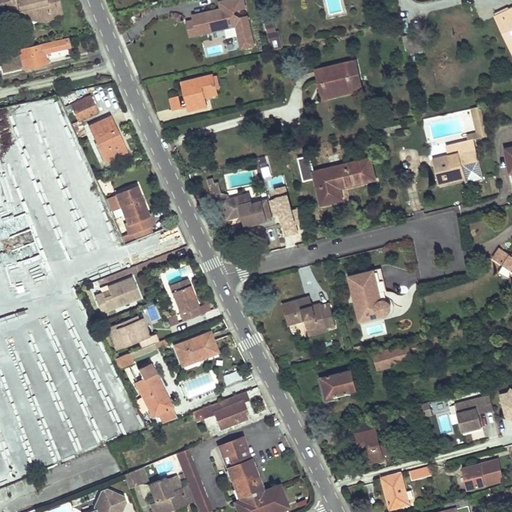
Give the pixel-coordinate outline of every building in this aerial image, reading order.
[(22,20),(40,15),(41,21),(49,19),(48,17),(61,14),(59,5),(60,5),(58,0),(0,0),(0,4),(0,6),(10,3),(12,11),(19,9),(22,20)] [(240,50),(256,46),(245,0),(223,0),(218,1),(220,8),(192,15),(193,22),(196,36),(235,27),(240,50)] [(511,14),(510,10),(496,16),(502,29),(504,28),(511,44),(511,14)] [(264,17),(272,50),(283,47),(279,31),(276,32),(273,16),(264,17)] [(417,21),(402,25),(404,37),(419,33),(417,21)] [(188,38),(196,36),(193,22),(185,23),(188,38)] [(404,37),(407,51),(422,51),(419,33),(404,37)] [(67,48),(65,39),(17,49),(22,70),(45,64),(43,54),(67,48)] [(361,83),(356,61),(316,70),(318,80),(321,80),(325,98),(337,95),(335,89),(361,83)] [(207,92),(216,90),(212,75),(181,83),(185,100),(187,107),(204,103),(203,98),(201,91),(206,89),(207,92)] [(361,83),(335,89),(337,95),(362,89),(361,83)] [(216,90),(207,92),(206,89),(201,91),(203,98),(217,94),(216,90)] [(80,120),(72,124),(78,137),(86,133),(80,120),(97,112),(89,96),(76,101),(73,93),(59,96),(67,111),(74,108),(80,120)] [(176,96),(169,98),(172,111),(180,109),(176,96)] [(479,108),(472,109),(474,120),(481,119),(479,108)] [(36,191),(62,251),(93,238),(83,237),(83,224),(68,191),(73,191),(85,186),(90,186),(90,197),(102,197),(63,110),(53,110),(81,173),(84,173),(84,182),(73,182),(67,169),(57,169),(34,116),(33,122),(19,122),(14,110),(13,153),(31,153),(33,159),(19,165),(19,166),(29,189),(36,189),(36,191)] [(114,140),(120,137),(110,116),(89,126),(105,161),(120,154),(114,140)] [(120,137),(114,140),(120,154),(126,151),(120,137)] [(452,154),(448,155),(433,158),(435,167),(439,166),(441,175),(437,176),(439,185),(466,178),(467,182),(484,178),(473,138),(449,144),(452,154)] [(314,173),(310,155),(298,158),(303,181),(315,178),(322,204),(342,199),(339,188),(374,179),(369,159),(314,173)] [(228,172),(229,187),(262,185),(261,171),(228,172)] [(213,177),(208,179),(216,208),(225,206),(228,218),(242,214),(245,226),(271,219),(266,200),(251,204),(250,199),(246,200),(244,195),(232,199),(231,195),(222,193),(219,181),(215,183),(213,177)] [(142,199),(137,186),(106,198),(111,211),(121,207),(128,223),(125,224),(129,233),(135,231),(148,225),(154,223),(151,214),(148,215),(143,202),(142,203),(140,199),(142,199)] [(285,187),(275,189),(277,198),(269,200),(274,216),(281,214),(286,234),(297,231),(295,224),(302,222),(299,208),(291,210),(285,187)] [(5,247),(44,235),(38,214),(9,224),(10,229),(0,232),(5,247)] [(151,232),(148,225),(135,231),(137,237),(151,232)] [(511,255),(511,256),(500,247),(492,258),(511,271),(511,255)] [(381,268),(374,270),(381,300),(385,300),(389,303),(390,304),(391,308),(381,268)] [(381,300),(374,270),(349,276),(360,322),(386,315),(388,314),(390,312),(391,308),(390,304),(389,303),(385,300),(381,300)] [(103,293),(95,296),(102,313),(141,297),(132,277),(120,282),(121,284),(119,285),(118,283),(108,287),(109,290),(111,295),(105,298),(103,293)] [(188,279),(170,286),(172,291),(190,284),(188,279)] [(190,284),(172,291),(184,320),(201,314),(198,306),(199,305),(190,284)] [(308,307),(305,298),(282,304),(288,325),(305,320),(309,335),(327,330),(327,328),(336,326),(329,304),(321,306),(320,304),(312,306),(308,307)] [(177,314),(165,319),(169,326),(180,322),(177,314)] [(137,315),(116,323),(117,327),(138,319),(137,315)] [(116,323),(108,326),(116,349),(138,341),(141,348),(155,342),(159,341),(156,333),(149,336),(142,318),(138,319),(117,327),(116,323)] [(210,332),(174,345),(184,369),(200,363),(198,359),(217,352),(210,332)] [(159,341),(155,342),(156,345),(158,348),(167,344),(165,338),(159,341)] [(141,348),(130,352),(131,355),(156,345),(155,342),(141,348)] [(409,343),(373,353),(378,369),(413,360),(409,343)] [(130,352),(112,359),(117,368),(134,362),(131,355),(130,352)] [(148,407),(153,416),(158,414),(170,408),(162,392),(164,391),(150,364),(139,369),(144,378),(136,383),(143,396),(148,407)] [(327,398),(357,390),(351,369),(321,377),(325,392),(327,398)] [(210,373),(182,382),(187,399),(215,389),(210,373)] [(511,389),(510,389),(508,393),(500,394),(505,416),(511,420),(511,389)] [(164,391),(162,392),(170,408),(172,406),(164,391)] [(215,413),(220,428),(246,418),(243,411),(246,410),(242,400),(248,398),(245,391),(220,401),(193,412),(197,420),(215,413)] [(143,396),(136,399),(142,410),(148,407),(143,396)] [(494,412),(490,396),(455,405),(462,434),(482,429),(479,416),(478,413),(485,411),(486,414),(494,412)] [(432,417),(428,402),(421,404),(425,418),(432,417)] [(120,416),(133,431),(144,421),(131,406),(120,416)] [(418,407),(385,416),(388,424),(420,415),(418,407)] [(170,408),(158,414),(162,422),(174,415),(170,408)] [(83,446),(100,440),(92,419),(75,426),(83,446)] [(380,445),(375,428),(356,433),(360,450),(369,448),(372,462),(394,457),(391,442),(380,445)] [(239,497),(262,488),(242,436),(218,445),(239,497)] [(130,437),(116,442),(119,448),(133,443),(130,437)] [(18,470),(34,464),(27,445),(11,451),(18,470)] [(210,505),(187,449),(175,454),(183,473),(185,478),(198,511),(208,511),(212,511),(210,505)] [(498,459),(464,468),(469,489),(504,480),(498,459)] [(105,479),(119,473),(115,463),(101,468),(105,479)] [(413,480),(432,474),(430,465),(410,471),(413,480)] [(135,469),(123,474),(129,488),(141,483),(135,469)] [(409,504),(401,473),(382,478),(389,504),(397,502),(398,506),(409,504)] [(166,478),(149,484),(156,502),(158,501),(162,511),(167,511),(176,509),(175,506),(187,502),(181,488),(172,491),(166,478)] [(239,499),(234,501),(238,511),(261,511),(268,509),(269,511),(271,511),(280,508),(278,503),(284,501),(277,484),(267,488),(268,492),(245,501),(243,498),(239,499)] [(239,497),(239,499),(243,498),(245,501),(268,492),(267,488),(263,490),(262,488),(239,497)] [(120,511),(126,501),(123,496),(107,489),(101,491),(94,507),(95,510),(89,511),(120,511)] [(446,511),(441,511),(469,511),(466,498),(444,503),(446,511)]
